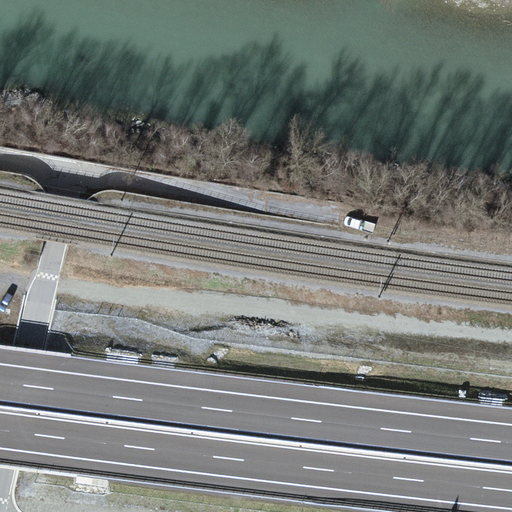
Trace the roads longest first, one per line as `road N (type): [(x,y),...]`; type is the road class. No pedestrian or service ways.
road 1 (motorway): [(0,429),(511,491)]
road 2 (motorway): [(511,442),(0,381)]
road 3 (unclassified): [(0,467),(68,170),(0,158)]
